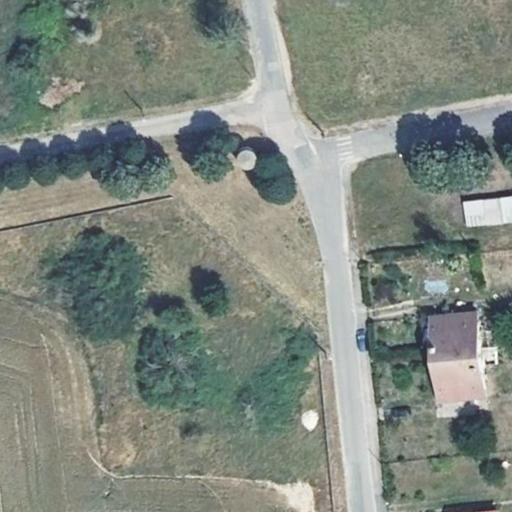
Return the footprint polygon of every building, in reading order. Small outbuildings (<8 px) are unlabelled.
[(183,23),(131,28),(136,84),(188,79),(183,23)] [(75,84),(69,51),(44,55),(49,88),(75,84)] [(257,164),(258,160),(257,156),(255,152),(251,150),(247,150),(243,151),(240,154),(238,158),(238,162),(239,166),(243,169),(247,170),(251,170),(255,168),(257,164)] [(511,221),(511,196),(464,202),(467,226),(511,221)] [(479,313),(435,317),(442,399),(487,395),(479,313)]
